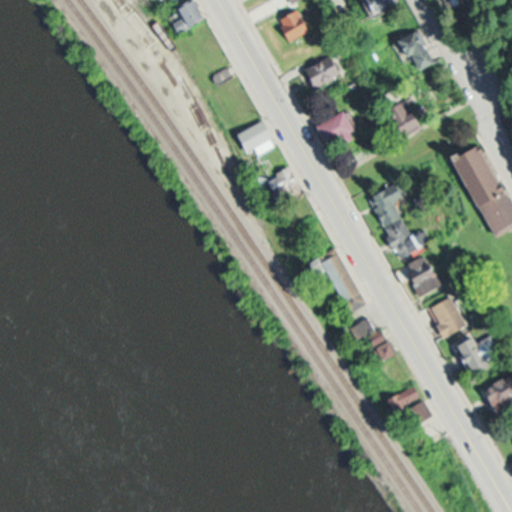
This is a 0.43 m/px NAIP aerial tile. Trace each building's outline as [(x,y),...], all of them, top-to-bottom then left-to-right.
[(188,18),(179,22),(185,32),(210,19),(201,0),(189,0),(182,4),(188,18)] [(402,5),(399,0),(369,0),(380,18),(402,5)] [(480,0),(483,8),(490,6),(487,0),(480,0)] [(295,40),(314,28),(300,7),(281,19),(295,40)] [(427,46),(434,41),(419,24),(403,39),(429,67),(439,59),(427,46)] [(346,72),(334,54),(312,69),(323,86),(346,72)] [(323,123),(334,145),(361,131),(350,109),(323,123)] [(246,131),(258,156),(281,145),(269,120),(246,131)] [(453,154),(480,139),(511,195),(511,222),(496,231),(453,154)] [(375,198),(406,258),(436,242),(430,229),(417,236),(399,200),(410,194),(404,183),(375,198)] [(312,264),(318,279),(330,274),(349,315),(371,305),(346,249),(312,264)] [(435,281),(445,271),(427,253),(409,272),(433,295),(441,287),(435,281)] [(451,338),(471,327),(454,296),(434,307),(451,338)] [(363,342),(373,337),(380,351),(378,352),(383,362),(392,357),(386,346),(390,343),(376,316),(355,327),(363,342)] [(464,351),(479,375),(511,355),(496,331),(464,351)] [(511,412),(511,382),(494,382),(494,403),(506,403),(506,412),(511,412)] [(440,417),(429,398),(427,399),(420,387),(396,401),(403,413),(413,408),(423,427),(440,417)]
